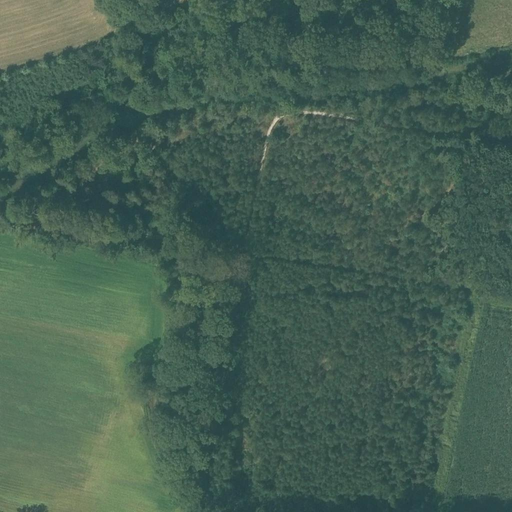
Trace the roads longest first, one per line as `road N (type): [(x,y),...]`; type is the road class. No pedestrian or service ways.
road 1 (track): [(243,252),(268,126),(284,115),(250,109),(190,117),(136,0)]
road 2 (track): [(231,511),(201,492),(243,252)]
road 3 (track): [(511,293),(243,252)]
road 4 (track): [(0,214),(243,252)]
